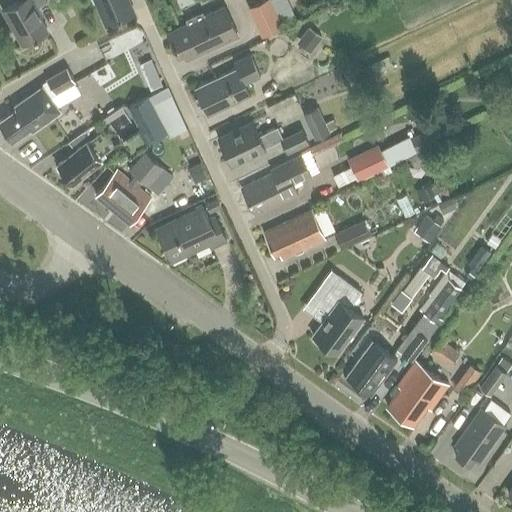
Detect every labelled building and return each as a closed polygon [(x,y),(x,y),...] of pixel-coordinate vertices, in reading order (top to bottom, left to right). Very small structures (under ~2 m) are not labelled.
[(45,0),(16,0),(18,2),(2,12),(21,45),(47,30),(35,9),(47,2),(45,0)] [(110,23),(133,13),(127,0),(94,0),(103,19),(108,16),(110,23)] [(270,0),(265,0),(248,8),(261,36),(282,26),(270,0)] [(187,60),(237,35),(223,7),(203,17),(202,13),(187,20),(189,24),(173,32),(176,37),(170,40),(178,55),(183,53),(187,60)] [(309,27),(300,39),(313,50),(323,38),(309,27)] [(245,82),(260,75),(250,54),(233,62),(235,67),(193,87),(207,116),(251,94),(245,82)] [(388,56),(367,66),(371,76),(393,66),(388,56)] [(76,82),(68,68),(48,79),(56,94),(76,82)] [(159,74),(147,79),(152,89),(164,84),(159,74)] [(31,132),(61,111),(43,86),(14,107),(16,110),(0,121),(13,140),(29,129),(31,132)] [(152,103),(132,114),(147,142),(167,131),(152,103)] [(330,132),(318,106),(303,113),(315,139),(330,132)] [(287,153),(309,143),(302,129),(283,138),(277,127),(259,136),(252,121),(217,137),(231,167),(266,150),(265,148),(280,140),(287,153)] [(436,126),(411,137),(418,151),(442,140),(436,126)] [(179,132),(182,138),(190,135),(187,129),(179,132)] [(114,145),(104,131),(87,142),(57,166),(72,185),(103,161),(100,158),(114,145)] [(339,133),(324,141),(327,148),(343,141),(339,133)] [(377,145),(347,160),(358,181),(388,166),(382,154),(377,145)] [(149,187),(164,168),(145,153),(130,172),(135,176),(130,182),(116,171),(97,193),(132,223),(151,199),(138,188),(143,183),(149,187)] [(297,193),(292,184),(311,174),(301,153),(270,169),(272,173),(247,185),(250,189),(243,192),(252,210),(258,207),(260,211),(297,193)] [(419,154),(410,158),(415,168),(424,163),(419,154)] [(200,162),(188,168),(195,184),(208,178),(200,162)] [(433,182),(415,191),(420,202),(438,193),(433,182)] [(208,202),(205,203),(210,213),(221,208),(216,198),(208,202)] [(439,204),(443,214),(456,208),(451,198),(439,204)] [(212,248),(227,241),(215,215),(209,218),(203,206),(156,228),(172,261),(210,243),(212,248)] [(281,258),(325,238),(312,209),(263,232),(266,237),(265,238),(273,255),(279,252),(281,258)] [(427,216),(415,231),(431,243),(442,227),(440,226),(444,221),(437,216),(434,221),(427,216)] [(365,220),(335,233),(342,248),(372,235),(365,220)] [(500,239),(492,234),(487,242),(495,248),(500,239)] [(436,244),(431,251),(441,258),(446,250),(436,244)] [(432,255),(422,268),(429,274),(433,277),(440,268),(437,266),(440,261),(432,255)] [(420,267),(402,292),(411,299),(429,274),(422,268),(420,267)] [(470,267),(465,274),(472,279),(477,271),(470,267)] [(434,299),(397,349),(412,360),(443,319),(439,316),(464,282),(446,269),(428,294),(434,299)] [(361,292),(338,275),(321,298),(333,307),(311,336),(336,355),(364,319),(349,308),(361,292)] [(447,330),(432,352),(452,366),(462,352),(448,342),(453,335),(447,330)] [(371,395),(397,359),(371,340),(345,375),(371,395)] [(501,358),(480,388),(490,394),(511,364),(501,358)] [(430,409),(448,385),(415,361),(397,386),(400,389),(387,407),(413,426),(427,407),(430,409)] [(463,393),(479,371),(469,363),(452,385),(463,393)] [(478,465),(506,426),(482,408),(454,446),(460,450),(455,456),(470,467),(474,462),(478,465)]
